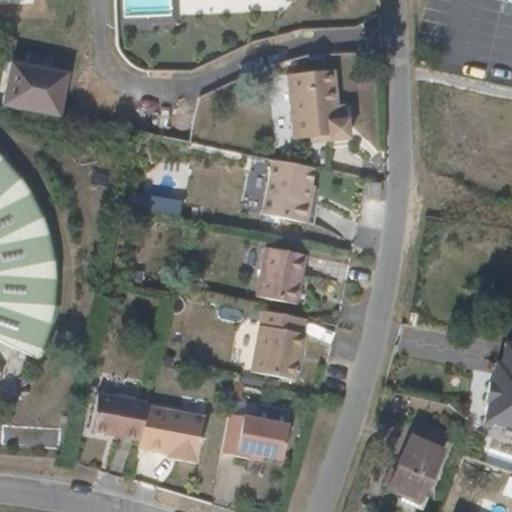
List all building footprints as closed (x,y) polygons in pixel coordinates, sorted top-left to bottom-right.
[(70,73),(12,62),(3,107),(62,118),(70,73)] [(301,98),(330,97),(329,85),(290,86),(290,100),(301,98)] [(330,135),(330,97),(301,98),(290,100),(289,151),(314,150),(316,157),(338,156),(338,135),(330,135)] [(0,389),(11,379),(0,358),(0,346),(6,340),(53,364),(65,330),(70,301),(70,254),(55,210),(37,181),(0,141),(0,389)] [(310,204),(316,172),(276,163),(264,220),(311,230),(316,205),(310,204)] [(377,206),(379,191),(367,190),(367,205),(377,206)] [(184,217),(204,219),(205,203),(185,202),(184,217)] [(309,256),(268,249),(257,298),(300,306),(309,256)] [(303,320),(262,313),(250,374),(290,382),(294,365),(304,366),(307,338),(301,337),(303,320)] [(511,355),(510,355),(505,374),(500,372),(495,392),(493,391),(488,411),(490,411),(486,431),(511,437),(511,355)] [(89,441),(138,451),(146,415),(135,414),(136,408),(117,405),(116,409),(95,405),(89,441)] [(138,451),(138,455),(167,461),(166,466),(196,471),(204,425),(146,411),(146,415),(138,451)] [(229,422),(220,465),(232,467),(233,460),(281,469),(289,436),(229,422)] [(430,453),(398,442),(379,496),(395,503),(399,495),(414,500),(430,453)]
